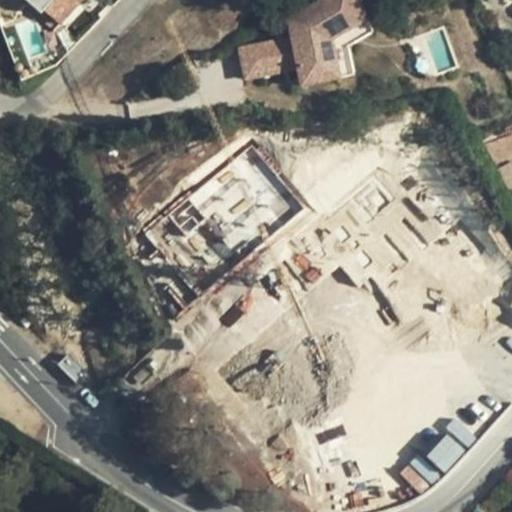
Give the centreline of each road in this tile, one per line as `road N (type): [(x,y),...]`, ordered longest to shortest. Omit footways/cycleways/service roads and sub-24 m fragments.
road 1 (unknown): [(104,417),(236,299),(348,268)]
road 2 (tertiary): [(0,346),(67,415),(202,511)]
